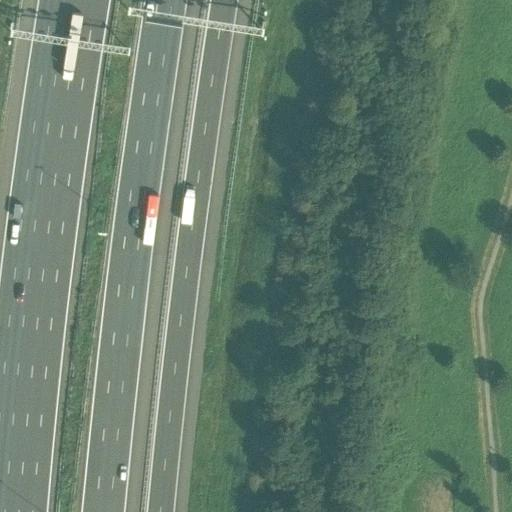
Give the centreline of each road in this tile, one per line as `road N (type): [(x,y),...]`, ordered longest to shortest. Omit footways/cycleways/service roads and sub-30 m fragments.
road 1 (motorway): [(162,511),(226,0)]
road 2 (motorway): [(75,0),(11,511)]
road 3 (motorway): [(102,511),(166,0)]
